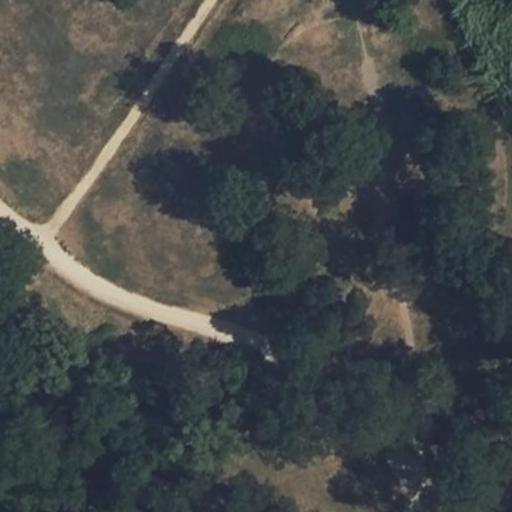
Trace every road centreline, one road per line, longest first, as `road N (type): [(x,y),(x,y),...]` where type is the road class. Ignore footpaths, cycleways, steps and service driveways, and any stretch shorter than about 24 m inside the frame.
road 1 (track): [(0,215),(100,291),(210,326),(305,374),(455,511)]
road 2 (track): [(217,0),(37,248)]
